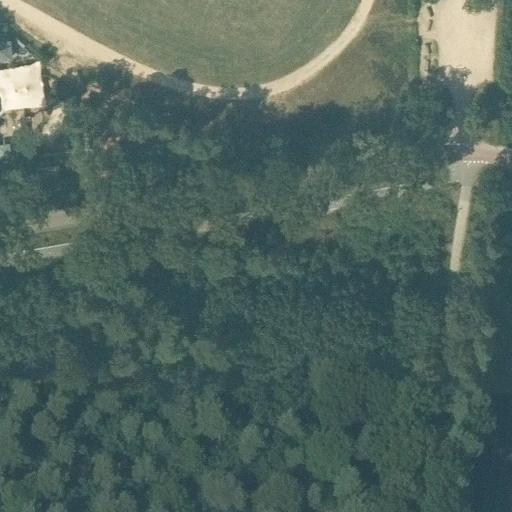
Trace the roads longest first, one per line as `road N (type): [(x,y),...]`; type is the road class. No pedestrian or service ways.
road 1 (secondary): [(511,155),(454,152),(0,231)]
road 2 (track): [(367,0),(332,52),(290,84),(254,95),(179,87),(0,1)]
road 3 (track): [(454,152),(458,0)]
